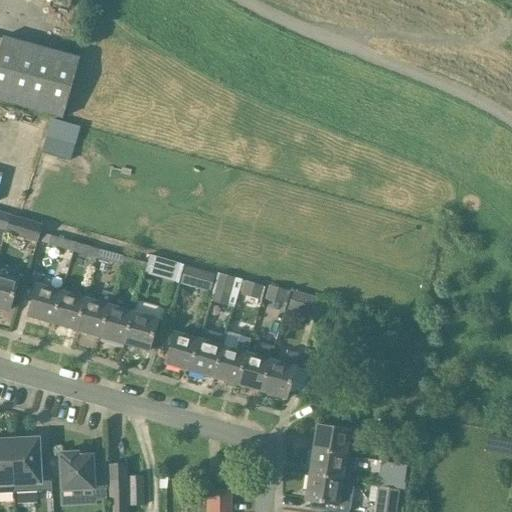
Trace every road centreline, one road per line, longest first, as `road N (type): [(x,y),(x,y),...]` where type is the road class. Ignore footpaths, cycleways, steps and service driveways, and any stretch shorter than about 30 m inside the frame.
road 1 (residential): [(263,511),(264,459),(247,440),(0,368)]
road 2 (unclassified): [(511,122),(243,0)]
